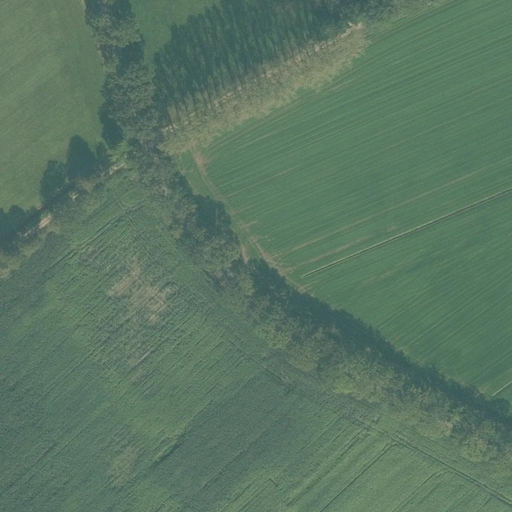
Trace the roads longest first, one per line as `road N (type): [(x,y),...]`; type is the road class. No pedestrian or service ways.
road 1 (tertiary): [(511,456),(299,340),(219,268),(155,174),(101,0)]
road 2 (track): [(0,255),(145,144),(410,0)]
